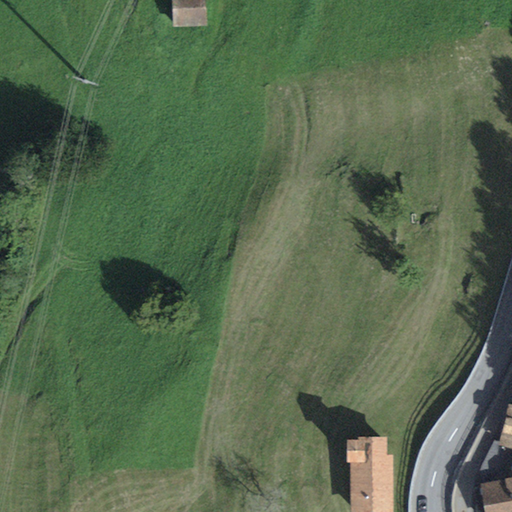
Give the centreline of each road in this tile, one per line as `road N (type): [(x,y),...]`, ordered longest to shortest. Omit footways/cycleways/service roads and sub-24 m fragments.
road 1 (tertiary): [(511,326),(432,481),(429,511)]
road 2 (residential): [(511,384),(467,485),(464,511)]
